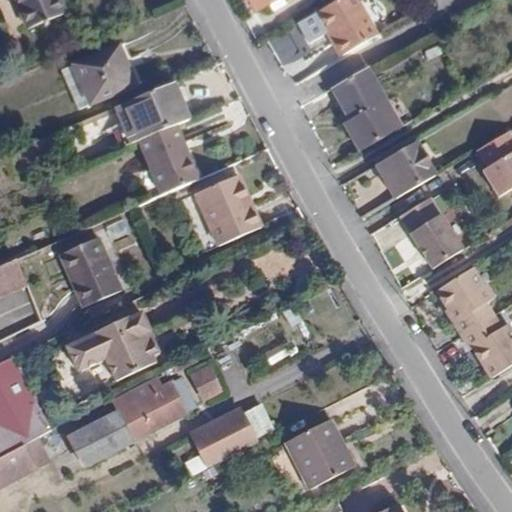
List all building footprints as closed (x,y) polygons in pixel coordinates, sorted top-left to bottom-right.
[(15,0),(28,30),(68,13),(62,0),(15,0)] [(250,0),(256,11),(275,0),(250,0)] [(369,39),(345,0),(339,0),(296,25),(306,42),(311,42),(322,36),(336,59),(369,39)] [(120,46),(72,67),(89,105),(137,85),(120,46)] [(89,105),(72,67),(60,72),(77,110),(89,105)] [(344,125),(351,136),(392,113),(367,69),(330,90),(351,122),(344,125)] [(192,119),(176,81),(115,107),(131,145),(139,142),(178,125),(192,119)] [(330,90),(324,94),(344,125),(351,122),(330,90)] [(392,113),(351,136),(360,153),(401,129),(392,113)] [(201,179),(178,125),(139,142),(161,197),(201,179)] [(59,131),(19,148),(26,165),(42,158),(40,154),(64,144),(59,131)] [(511,131),(475,153),(502,200),(511,193),(511,131)] [(415,143),(376,166),(395,199),(435,176),(415,143)] [(233,178),(196,194),(220,246),(261,228),(253,209),(248,211),(233,178)] [(220,246),(196,194),(181,201),(204,252),(220,246)] [(402,215),(435,272),(468,253),(435,196),(402,215)] [(109,226),(113,239),(132,233),(127,220),(109,226)] [(99,238),(59,256),(82,308),(122,290),(99,238)] [(0,267),(0,293),(25,283),(16,261),(0,267)] [(478,282),(470,269),(432,294),(451,321),(449,322),(467,349),(470,347),(491,376),(511,361),(511,339),(501,324),(498,326),(482,305),(486,303),(474,286),(478,282)] [(142,311),(65,347),(77,373),(104,361),(115,382),(157,363),(145,336),(153,332),(142,311)] [(189,374),(204,403),(226,392),(212,363),(189,374)] [(0,381),(10,377),(3,364),(0,365),(0,381)] [(179,378),(171,383),(187,413),(195,409),(179,378)] [(187,413),(171,383),(161,387),(157,380),(144,387),(149,396),(69,439),(85,468),(187,413)] [(0,458),(31,442),(51,431),(35,400),(0,418),(0,458)] [(209,469),(257,444),(241,413),(192,438),(209,469)] [(332,421),(285,443),(308,490),(355,468),(332,421)] [(0,486),(43,464),(31,442),(0,458),(0,486)]
